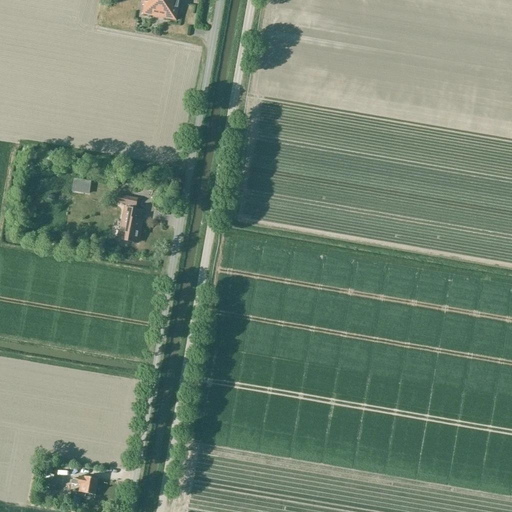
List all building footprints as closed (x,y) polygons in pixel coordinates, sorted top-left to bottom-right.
[(144,0),(143,6),(144,6),(143,14),(176,21),(180,0),(144,0)] [(64,195),(54,193),(54,195),(48,195),(47,200),(63,202),(64,195)] [(136,206),(136,203),(137,199),(119,196),(117,203),(127,205),(126,208),(124,208),(118,240),(137,243),(141,222),(139,222),(141,212),(135,211),(136,206)] [(51,475),(54,459),(44,458),(43,465),(42,465),(41,474),(51,475)] [(98,479),(92,478),(84,477),(79,477),(78,480),(74,480),(74,484),(77,485),(80,486),(79,492),(95,496),(98,479)]
